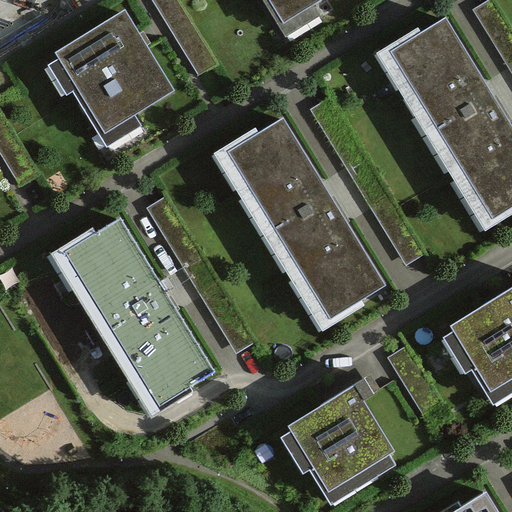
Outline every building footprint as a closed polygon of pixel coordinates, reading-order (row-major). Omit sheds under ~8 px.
[(218,64),(180,0),(157,0),(202,74),(218,64)] [(266,0),(289,36),(332,9),(326,0),(266,0)] [(511,23),(497,0),(488,0),(477,7),(511,64),(511,23)] [(64,46),(67,51),(53,60),(109,147),(149,122),(141,109),(183,82),(132,3),(64,46)] [(511,218),(511,120),(450,17),(425,32),(423,28),(376,57),(483,235),(511,218)] [(373,158),(336,96),(317,108),(355,169),(373,158)] [(37,175),(0,112),(0,149),(21,185),(37,175)] [(365,308),(359,298),(384,283),(285,118),(260,133),(258,129),(211,158),(318,336),(365,308)] [(207,255),(170,194),(151,205),(189,267),(207,255)] [(430,254),(392,194),(375,205),(413,264),(430,254)] [(192,394),(190,390),(216,374),(120,217),(95,232),(93,228),(45,257),(145,423),(192,394)] [(260,339),(223,279),(206,290),(243,349),(260,339)] [(511,389),(511,285),(460,318),(462,322),(448,331),(492,402),(511,389)] [(445,401),(411,344),(391,356),(425,413),(445,401)] [(402,455),(396,445),(400,442),(360,378),(296,418),(298,422),(283,431),(328,502),(402,455)] [(498,511),(486,493),(464,507),(460,501),(442,511),(498,511)]
